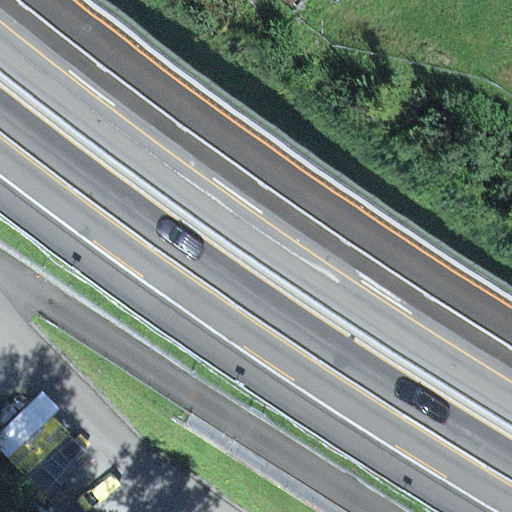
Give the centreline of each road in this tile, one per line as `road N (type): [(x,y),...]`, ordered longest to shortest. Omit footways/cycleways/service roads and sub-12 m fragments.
road 1 (motorway): [(511,377),(212,179),(0,15)]
road 2 (motorway): [(0,130),(133,233),(511,483)]
road 3 (track): [(224,511),(0,318)]
